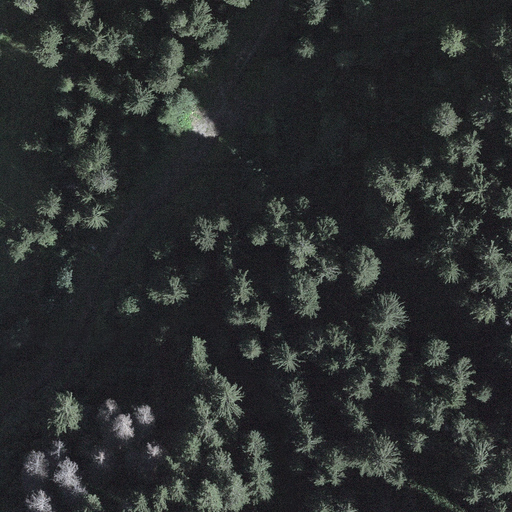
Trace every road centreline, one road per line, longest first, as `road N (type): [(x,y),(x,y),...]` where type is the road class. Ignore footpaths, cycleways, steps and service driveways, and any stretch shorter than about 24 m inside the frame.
road 1 (track): [(0,407),(203,125),(274,0)]
road 2 (track): [(203,125),(332,42),(434,0)]
